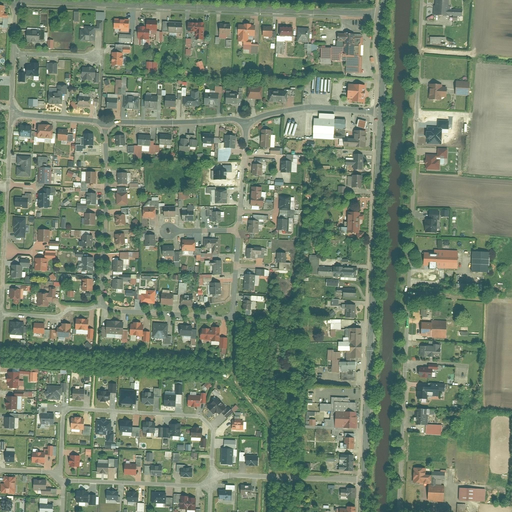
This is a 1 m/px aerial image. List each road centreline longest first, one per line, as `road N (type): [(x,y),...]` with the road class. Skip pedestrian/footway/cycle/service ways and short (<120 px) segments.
road 1 (unclassified): [(398,511),(421,0)]
road 2 (tertiary): [(363,480),(381,112)]
road 3 (tertiary): [(15,1),(382,14)]
road 4 (residential): [(212,475),(212,428),(203,418),(70,408),(62,415),(59,472)]
road 5 (residential): [(237,231),(229,316),(102,304)]
road 6 (residential): [(10,115),(0,314)]
road 7 (residential): [(105,125),(102,304)]
road 8 (residential): [(363,480),(212,475)]
road 9 (residential): [(63,480),(207,484)]
road 10 (residential): [(105,125),(245,125)]
road 11 (residential): [(245,125),(305,108),(381,112)]
